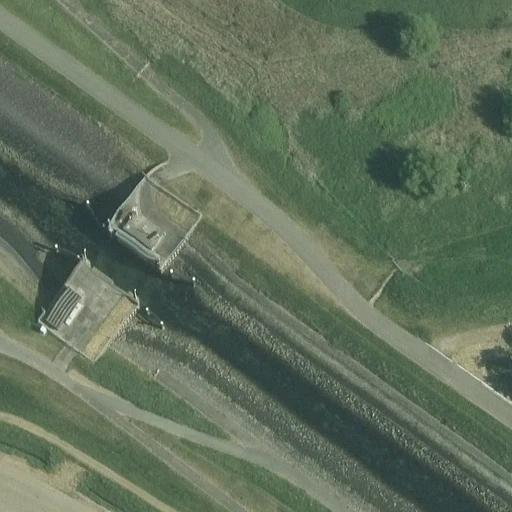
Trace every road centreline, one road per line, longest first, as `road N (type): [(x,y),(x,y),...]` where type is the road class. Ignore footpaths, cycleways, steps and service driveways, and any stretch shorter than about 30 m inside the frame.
road 1 (unclassified): [(511,420),(353,309),(293,240),(221,178),(0,19)]
road 2 (track): [(221,178),(204,127),(61,0)]
road 3 (track): [(237,511),(81,392)]
road 4 (track): [(167,511),(62,445),(0,421)]
